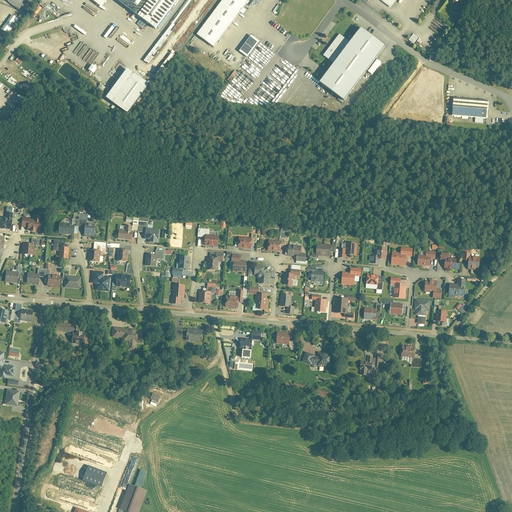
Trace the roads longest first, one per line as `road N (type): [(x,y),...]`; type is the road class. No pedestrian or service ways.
road 1 (residential): [(14,511),(44,301)]
road 2 (unclassified): [(342,0),(423,61),(511,100)]
